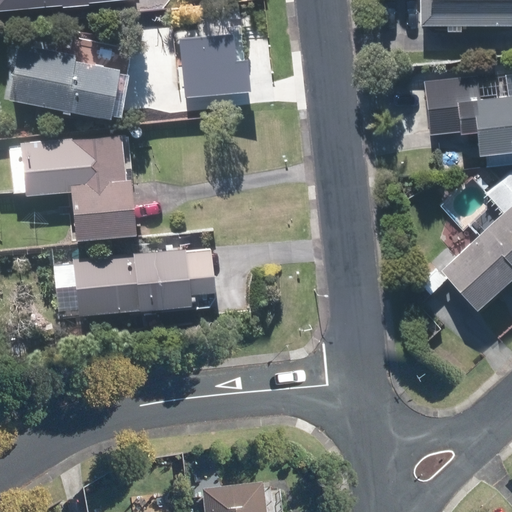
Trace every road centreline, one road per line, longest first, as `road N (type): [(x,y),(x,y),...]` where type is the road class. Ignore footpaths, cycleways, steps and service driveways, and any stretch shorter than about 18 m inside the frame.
road 1 (residential): [(0,478),(127,404),(364,382)]
road 2 (residential): [(364,382),(322,0)]
road 3 (residential): [(511,405),(445,458),(377,476)]
